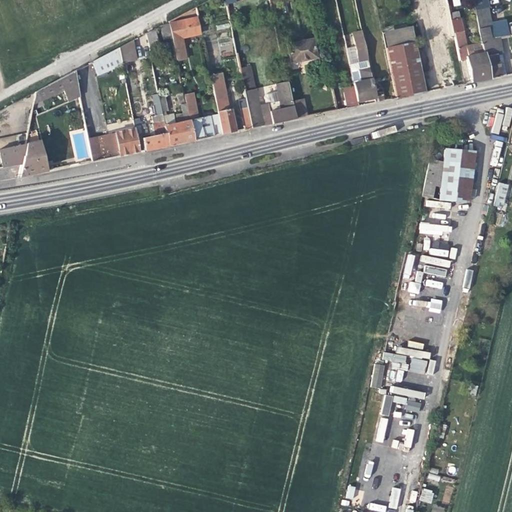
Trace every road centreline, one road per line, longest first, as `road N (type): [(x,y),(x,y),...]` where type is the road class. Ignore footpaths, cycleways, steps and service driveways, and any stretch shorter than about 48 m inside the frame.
road 1 (primary): [(248,150),(511,88)]
road 2 (residential): [(248,150),(235,139),(0,183)]
road 3 (primary): [(0,202),(248,150)]
road 4 (residential): [(179,0),(0,95)]
